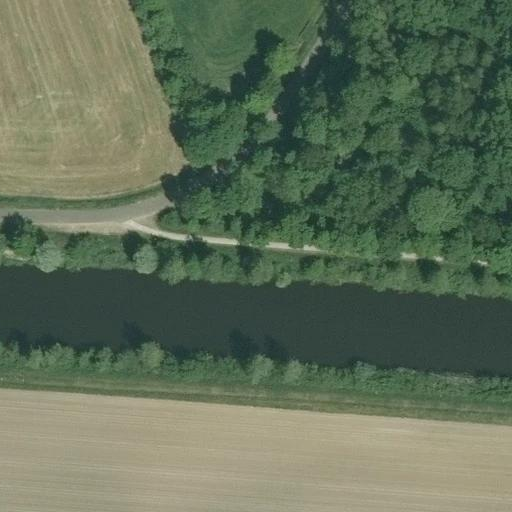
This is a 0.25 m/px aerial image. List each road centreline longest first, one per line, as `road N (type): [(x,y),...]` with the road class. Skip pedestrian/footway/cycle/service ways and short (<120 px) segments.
road 1 (track): [(511,413),(0,378)]
road 2 (unclassified): [(116,218),(185,195),(265,131),(348,0)]
